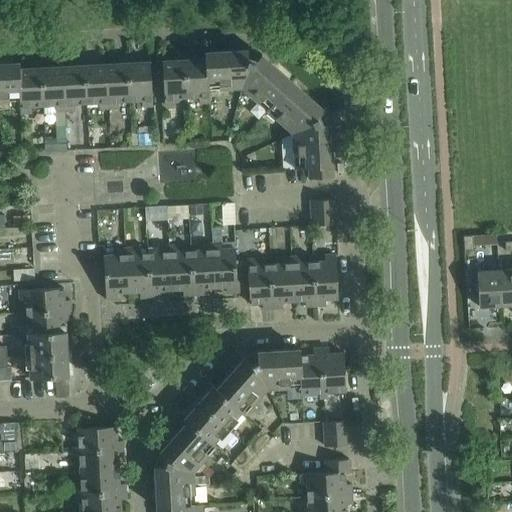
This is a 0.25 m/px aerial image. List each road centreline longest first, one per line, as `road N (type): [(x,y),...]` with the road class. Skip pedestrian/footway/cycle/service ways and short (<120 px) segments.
road 1 (tertiary): [(438,511),(413,0)]
road 2 (tertiary): [(380,0),(401,344)]
road 3 (residential): [(96,406),(155,403),(218,338),(352,331)]
road 4 (residential): [(64,163),(70,264),(87,277),(96,406)]
road 5 (residential): [(235,199),(346,191),(352,331)]
road 6 (residential): [(352,331),(364,352),(369,450),(267,454)]
road 7 (tertiary): [(401,344),(411,511)]
